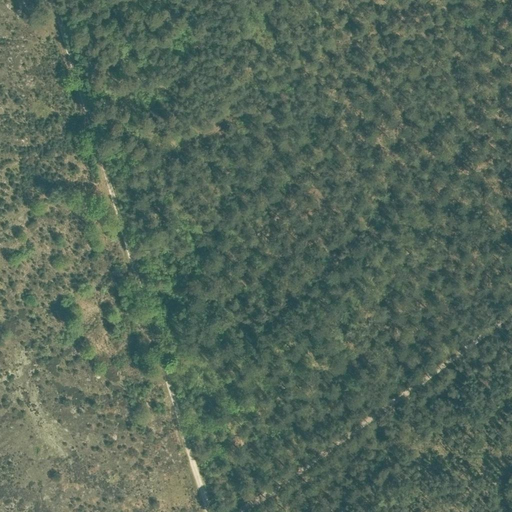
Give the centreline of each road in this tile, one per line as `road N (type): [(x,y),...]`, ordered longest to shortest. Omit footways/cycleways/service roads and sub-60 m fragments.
road 1 (track): [(212,511),(55,0)]
road 2 (track): [(511,301),(238,511)]
